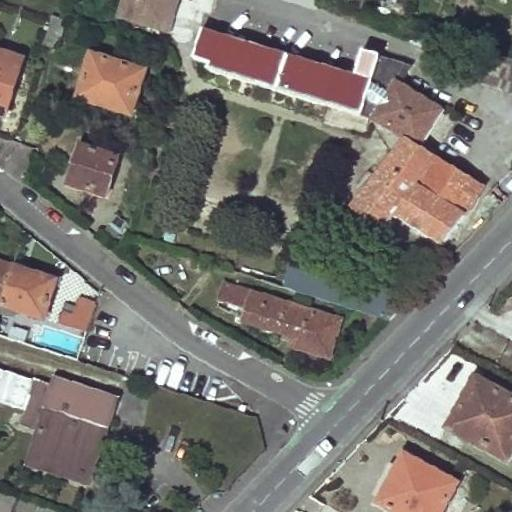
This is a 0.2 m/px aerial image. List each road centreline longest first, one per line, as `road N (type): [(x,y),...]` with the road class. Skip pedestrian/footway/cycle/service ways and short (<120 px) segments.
road 1 (residential): [(0,185),(160,315),(341,418)]
road 2 (secondary): [(341,418),(511,240)]
road 3 (secondary): [(251,511),(341,418)]
